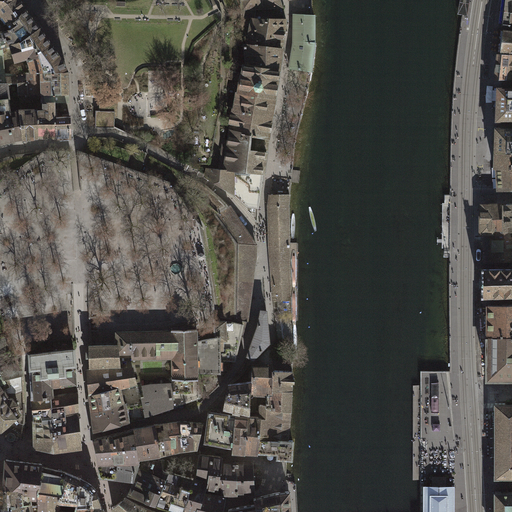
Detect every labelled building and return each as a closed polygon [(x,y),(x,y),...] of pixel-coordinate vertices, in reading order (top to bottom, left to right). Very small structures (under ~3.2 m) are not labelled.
[(14,21),(25,8),(18,0),(0,0),(0,32),(10,29),(17,25),(14,21)] [(241,0),(243,8),(280,6),(278,0),(241,0)] [(511,0),(505,0),(503,24),(511,24),(511,0)] [(24,41),(39,29),(25,8),(14,21),(17,25),(10,29),(0,32),(0,48),(2,48),(10,45),(24,41)] [(314,15),(294,14),(294,28),(293,41),(291,54),(290,68),(311,72),(314,47),(314,15)] [(265,47),(281,50),(286,19),(267,18),(266,20),(251,19),(246,46),(265,47)] [(40,53),(51,45),(39,29),(24,41),(10,45),(15,61),(28,57),(40,53)] [(511,31),(504,31),(502,42),(501,52),(511,53),(511,31)] [(41,73),(67,72),(62,61),(51,45),(40,53),(28,57),(32,73),(41,73)] [(247,63),(247,60),(243,59),(243,45),(238,45),(238,60),(247,63)] [(247,66),(279,69),(281,50),(265,47),(246,46),(244,45),(244,48),(246,48),(247,60),(247,63),(247,66)] [(0,83),(7,84),(17,84),(17,74),(4,74),(2,48),(0,48),(0,83)] [(511,55),(500,54),(499,67),(498,79),(511,78),(511,55)] [(279,69),(247,66),(244,65),(240,91),(275,97),(279,69)] [(44,103),(68,102),(67,72),(41,73),(41,91),(40,92),(40,94),(40,98),(41,100),(41,102),(44,103)] [(41,91),(41,73),(32,73),(27,73),(27,82),(17,84),(18,94),(19,94),(33,94),(40,94),(40,92),(41,91)] [(0,142),(0,143),(14,140),(11,113),(7,84),(0,83),(0,105),(1,108),(2,110),(2,114),(0,114),(0,142)] [(511,87),(498,87),(497,103),(497,119),(511,118),(511,87)] [(275,97),(240,91),(236,91),(234,107),(272,114),(275,97)] [(37,110),(37,137),(57,137),(57,116),(57,112),(69,111),(68,102),(44,103),(44,110),(37,110)] [(95,110),(95,127),(114,128),(115,105),(102,104),(102,110),(95,110)] [(272,114),(234,107),(231,130),(242,133),(242,135),(268,138),(272,114)] [(20,112),(23,139),(37,137),(37,110),(20,112)] [(11,113),(14,140),(23,139),(20,112),(11,113)] [(57,116),(57,137),(70,137),(69,114),(63,115),(63,116),(57,116)] [(511,127),(496,128),(495,151),(511,151),(511,127)] [(247,206),(258,207),(261,177),(262,172),(264,172),(268,138),(242,135),(242,133),(231,130),(229,140),(223,139),(219,168),(208,168),(207,174),(220,183),(233,193),(245,204),(244,206),(247,207),(247,206)] [(511,151),(495,151),(495,167),(497,167),(499,189),(511,187),(511,151)] [(290,194),(269,195),(268,205),(270,246),(289,246),(288,204),(290,194)] [(511,203),(503,204),(481,205),(481,231),(492,231),(493,229),(511,229),(511,203)] [(254,244),(228,206),(214,215),(236,244),(234,319),(245,321),(254,255),(254,244)] [(511,229),(493,229),(492,231),(491,261),(511,260),(511,229)] [(289,246),(270,246),(273,300),(290,299),(289,246)] [(511,295),(511,268),(482,268),(482,297),(511,295)] [(511,303),(488,304),(488,336),(511,334),(511,303)] [(267,310),(260,309),(256,328),(247,356),(253,359),(269,341),(267,310)] [(239,342),(243,324),(225,321),(218,322),(214,322),(215,337),(198,340),(198,370),(209,371),(220,371),(220,360),(235,361),(239,342)] [(119,352),(132,352),(132,357),(172,356),(172,378),(198,378),(198,370),(198,340),(197,329),(171,330),(171,331),(144,332),(117,333),(117,345),(93,346),(92,356),(93,368),(120,364),(119,352)] [(511,334),(488,336),(488,379),(511,378),(511,334)] [(271,359),(269,349),(252,364),(251,374),(251,380),(250,392),(257,393),(267,393),(271,393),(271,388),(272,369),(271,359)] [(75,350),(29,356),(32,398),(51,396),(53,396),(54,394),(77,392),(75,350)] [(7,379),(23,375),(22,356),(15,357),(16,362),(0,367),(1,369),(0,373),(4,380),(7,379)] [(145,416),(145,415),(142,403),(126,406),(123,395),(121,395),(119,386),(136,382),(133,368),(111,369),(110,368),(87,369),(88,378),(90,399),(92,416),(94,430),(126,421),(145,416)] [(271,388),(291,389),(292,381),(294,381),(294,377),(292,376),(292,370),(290,370),(272,369),(271,388)] [(2,390),(0,391),(0,429),(7,424),(22,412),(20,410),(19,409),(21,406),(19,402),(17,404),(12,398),(10,398),(8,399),(5,394),(14,394),(23,391),(23,375),(7,379),(9,387),(2,390)] [(198,378),(172,378),(168,378),(171,382),(172,384),(173,406),(198,397),(198,378)] [(250,392),(251,380),(228,384),(224,406),(249,411),(250,392)] [(172,384),(171,382),(150,384),(142,386),(143,396),(141,396),(142,403),(145,415),(173,406),(172,384)] [(271,407),(290,408),(291,389),(271,388),(271,393),(267,393),(266,405),(271,407)] [(53,410),(53,449),(66,447),(79,446),(80,447),(83,446),(83,443),(81,442),(78,413),(77,392),(54,394),(53,396),(51,396),(53,410)] [(250,392),(249,411),(255,411),(257,393),(250,392)] [(51,396),(32,398),(34,410),(35,447),(53,449),(53,410),(51,396)] [(511,476),(511,403),(495,403),(495,427),(495,455),(495,477),(511,476)] [(258,417),(247,415),(244,451),(253,452),(261,452),(278,453),(278,458),(284,459),(286,459),(287,459),(291,459),(293,440),(288,440),(290,408),(271,407),(266,405),(260,404),(258,417)] [(22,412),(7,424),(21,433),(22,433),(25,419),(25,408),(20,410),(22,412)] [(218,444),(232,446),(235,414),(222,413),(209,412),(205,442),(218,444)] [(231,450),(244,451),(247,415),(235,414),(232,446),(231,450)] [(170,435),(199,435),(202,422),(181,421),(170,422),(170,435)] [(157,443),(158,454),(165,452),(171,451),(170,435),(170,422),(162,423),(155,423),(157,443)] [(137,456),(139,457),(158,454),(157,443),(155,423),(135,427),(138,446),(136,446),(137,456)] [(96,449),(136,446),(138,446),(135,427),(115,433),(96,438),(94,441),(95,445),(96,449)] [(170,435),(171,451),(182,448),(197,446),(199,435),(170,435)] [(123,461),(138,461),(139,457),(137,456),(136,446),(96,449),(98,462),(122,460),(123,461)] [(199,457),(197,476),(208,479),(208,487),(216,489),(217,489),(220,460),(199,457)] [(144,496),(157,501),(169,472),(165,471),(167,458),(154,459),(143,459),(133,486),(130,491),(144,496)] [(18,491),(21,491),(24,462),(6,459),(4,488),(18,488),(18,491)] [(101,475),(131,479),(138,461),(123,461),(122,460),(98,462),(101,475)] [(252,463),(220,460),(217,489),(216,489),(216,492),(254,491),(252,463)] [(39,480),(42,465),(42,464),(24,462),(21,491),(22,503),(31,502),(31,497),(38,496),(39,480)] [(57,511),(58,509),(60,499),(61,494),(62,493),(65,471),(53,468),(42,465),(39,480),(38,496),(38,504),(38,511),(57,511)] [(76,501),(79,477),(65,471),(62,493),(61,494),(60,499),(76,501)] [(157,501),(182,511),(188,495),(188,493),(192,478),(169,472),(157,501)] [(75,504),(100,502),(95,488),(89,483),(79,477),(76,501),(75,502),(75,504)] [(222,511),(225,495),(203,492),(206,481),(192,478),(188,493),(188,495),(182,511),(186,511),(222,511)] [(423,511),(430,511),(430,494),(448,494),(448,511),(454,511),(455,486),(424,486),(423,511)] [(18,488),(4,488),(4,501),(5,511),(32,511),(32,505),(31,502),(22,503),(21,491),(18,491),(18,488)] [(256,504),(256,511),(290,511),(289,491),(275,493),(260,497),(256,498),(253,498),(255,504),(256,504)] [(511,511),(511,491),(495,492),(495,511),(511,511)] [(448,511),(448,494),(430,494),(430,511),(448,511)] [(135,502),(125,497),(119,502),(113,506),(116,511),(141,511),(144,507),(135,502)] [(103,511),(100,502),(75,504),(73,511),(103,511)]
